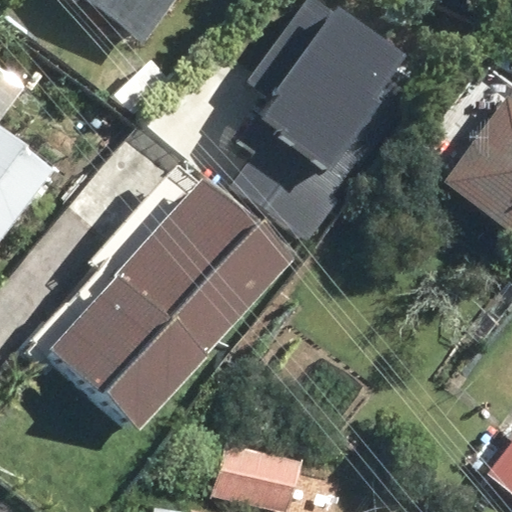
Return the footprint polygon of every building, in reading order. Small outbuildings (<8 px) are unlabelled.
[(72,0),(133,49),(172,0),(72,0)] [(320,171),(396,57),(309,0),(298,0),(252,71),(274,86),(249,124),(320,171)] [(0,246),(57,171),(2,129),(32,89),(3,67),(0,71),(0,246)] [(511,108),(498,98),(435,182),(511,240),(511,108)] [(129,432),(279,262),(188,182),(38,352),(129,432)] [(511,435),(482,475),(511,497),(511,435)] [(288,511),(299,464),(215,445),(203,500),(256,511),(288,511)]
